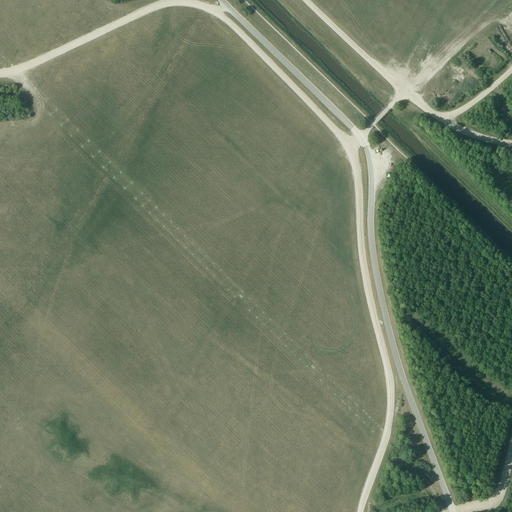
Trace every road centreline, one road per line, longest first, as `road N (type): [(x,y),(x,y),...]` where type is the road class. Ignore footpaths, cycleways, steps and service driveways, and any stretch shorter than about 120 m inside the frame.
road 1 (track): [(441,511),(388,373),(365,273),(350,146),(216,10)]
road 2 (track): [(0,74),(165,4),(216,10)]
road 3 (unknown): [(308,0),(401,94)]
